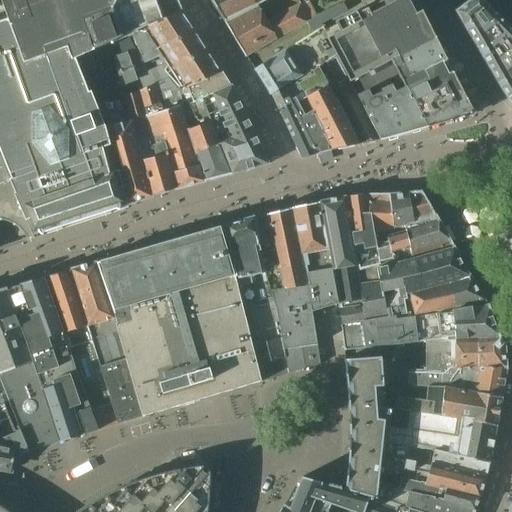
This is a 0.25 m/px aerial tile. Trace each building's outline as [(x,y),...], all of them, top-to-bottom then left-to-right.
[(0,0),(0,211),(6,221),(11,223),(14,225),(14,229),(15,232),(17,235),(19,237),(23,238),(26,238),(28,240),(34,238),(126,205),(105,127),(78,58),(78,57),(131,34),(164,19),(183,10),(177,0),(0,0)] [(268,0),(212,0),(226,23),(268,0)] [(305,21),(308,20),(301,3),(299,0),(268,0),(226,23),(247,57),(307,24),(305,21)] [(392,60),(436,37),(417,0),(382,0),(358,12),(357,10),(335,21),(336,24),(324,30),(322,26),(323,26),(320,22),(333,17),(347,10),(343,3),(316,15),(308,20),(313,32),(255,69),(270,94),(286,85),(300,77),(300,78),(313,71),(320,67),(332,91),(349,82),(392,60)] [(299,0),(301,3),(308,20),(316,15),(309,0),(299,0)] [(471,0),(456,11),(508,98),(511,94),(511,28),(483,0),(471,0)] [(145,63),(165,54),(169,61),(205,45),(183,10),(164,19),(131,34),(145,63)] [(111,53),(122,86),(138,80),(127,53),(135,50),(131,37),(116,43),(119,50),(111,53)] [(473,110),(436,37),(392,60),(428,128),(470,116),(473,110)] [(132,121),(152,197),(178,188),(204,181),(188,130),(180,106),(183,104),(180,91),(187,88),(200,82),(223,72),(205,45),(169,61),(161,65),(162,66),(138,76),(144,90),(138,92),(125,96),(132,121)] [(94,61),(91,53),(79,58),(82,65),(94,61)] [(349,82),(381,141),(428,128),(392,60),(349,82)] [(94,61),(82,65),(85,73),(97,68),(94,61)] [(361,144),(332,91),(320,67),(313,71),(300,78),(300,77),(295,79),(297,83),(303,93),(333,150),(361,144)] [(200,82),(187,88),(193,102),(202,98),(206,97),(232,85),(223,72),(200,82)] [(332,91),(361,144),(361,145),(381,141),(349,82),(332,91)] [(273,97),(277,105),(288,98),(318,154),(333,150),(303,93),(297,83),(273,97)] [(202,99),(231,174),(269,163),(239,100),(232,85),(206,97),(202,98),(203,99),(202,99)] [(205,124),(188,130),(204,181),(231,174),(202,99),(203,99),(202,98),(193,102),(189,104),(195,119),(196,119),(197,121),(200,122),(203,120),(205,124)] [(306,158),(318,154),(288,98),(277,105),(288,128),(301,156),(306,158)] [(105,127),(126,205),(127,204),(152,197),(132,121),(128,109),(108,114),(111,126),(105,127)] [(407,237),(443,228),(422,192),(389,194),(394,227),(392,228),(386,230),(387,236),(405,231),(407,237)] [(394,227),(389,194),(367,195),(373,233),(381,265),(394,261),(389,242),(388,242),(387,236),(386,230),(392,228),(394,227)] [(353,252),(354,252),(357,270),(358,271),(371,268),(378,266),(381,265),(373,233),(367,195),(346,197),(348,215),(353,252)] [(336,297),(337,303),(338,309),(361,306),(360,294),(360,285),(358,271),(357,270),(354,252),(353,252),(348,215),(346,197),(320,202),(331,268),(331,269),(330,269),(336,297)] [(292,208),(311,311),(337,303),(336,297),(330,269),(331,269),(331,268),(320,202),(294,207),(292,208)] [(301,347),(317,345),(311,311),(292,208),(254,218),(264,266),(275,305),(288,373),(289,373),(304,369),(301,347)] [(261,381),(288,373),(275,305),(264,266),(254,218),(225,226),(238,277),(237,277),(253,346),(259,382),(261,381)] [(124,255),(97,263),(117,322),(115,323),(116,324),(143,416),(259,382),(253,346),(237,277),(238,277),(225,226),(152,246),(124,255)] [(405,231),(387,236),(388,242),(389,242),(394,261),(451,244),(443,228),(407,237),(405,231)] [(361,306),(338,309),(340,324),(395,317),(396,321),(407,319),(402,301),(406,300),(404,295),(408,294),(469,275),(454,247),(378,269),(380,282),(360,285),(360,294),(361,306)] [(144,416),(143,416),(116,324),(115,323),(117,322),(97,263),(71,270),(88,325),(88,326),(94,349),(95,349),(110,398),(113,408),(118,423),(118,424),(144,416)] [(360,285),(380,282),(378,269),(378,266),(371,268),(358,271),(360,285)] [(71,270),(44,277),(64,333),(69,351),(71,356),(81,384),(97,425),(98,430),(118,423),(113,408),(110,398),(95,349),(94,349),(88,326),(88,325),(71,270)] [(469,275),(408,294),(415,315),(485,300),(469,275)] [(69,351),(64,333),(44,277),(7,288),(18,322),(26,343),(33,362),(57,437),(58,441),(98,430),(97,425),(81,384),(71,356),(69,351)] [(0,379),(8,399),(15,416),(28,446),(29,450),(58,441),(57,437),(33,362),(26,343),(18,322),(7,288),(0,289),(0,379)] [(396,321),(395,317),(340,324),(344,350),(419,342),(418,341),(426,340),(440,339),(440,341),(502,340),(500,338),(488,304),(438,315),(437,314),(407,319),(396,321)] [(426,371),(443,372),(447,371),(448,368),(462,368),(463,367),(506,368),(506,367),(504,342),(502,340),(440,341),(440,339),(426,340),(426,370),(426,371)] [(317,345),(301,347),(304,369),(320,364),(317,345)] [(384,399),(383,385),(394,384),(392,359),(381,360),(381,357),(345,359),(348,388),(350,412),(350,436),(349,464),(346,489),(369,497),(376,499),(378,485),(380,473),(382,456),(385,456),(386,443),(397,445),(397,444),(403,445),(406,429),(386,427),(388,420),(377,419),(377,409),(390,410),(390,409),(390,405),(389,400),(385,399),(384,399)] [(463,367),(462,368),(448,368),(447,371),(443,372),(426,371),(426,370),(408,370),(408,386),(428,387),(439,387),(479,393),(501,397),(506,368),(463,367)] [(0,402),(3,401),(8,399),(0,379),(0,402)] [(497,426),(501,397),(479,393),(439,387),(428,387),(426,401),(398,397),(397,400),(396,409),(396,410),(409,412),(441,416),(479,423),(496,426),(497,426)] [(15,416),(8,399),(3,401),(10,419),(15,416)] [(406,429),(403,445),(413,447),(425,448),(479,460),(489,462),(496,426),(479,423),(441,416),(409,412),(407,430),(406,429)] [(0,471),(11,474),(13,463),(28,446),(15,416),(10,419),(0,422),(0,471)] [(395,458),(395,457),(397,445),(386,443),(385,456),(395,458)] [(413,447),(413,453),(423,454),(422,456),(429,457),(428,462),(479,475),(486,477),(489,462),(479,460),(425,448),(413,447)] [(401,478),(440,487),(479,495),(481,496),(486,477),(479,475),(428,462),(428,463),(395,457),(395,458),(385,456),(382,456),(380,473),(401,478)] [(0,511),(208,511),(210,505),(210,497),(211,484),(211,471),(210,471),(209,471),(197,485),(192,480),(205,466),(204,466),(204,465),(195,466),(187,467),(179,469),(171,471),(162,472),(154,475),(146,477),(138,480),(130,483),(122,487),(114,491),(107,495),(99,499),(92,503),(85,508),(79,511),(10,511),(5,509),(0,505),(0,511)] [(329,511),(333,506),(350,511),(363,511),(369,497),(346,489),(341,488),(341,486),(338,486),(337,485),(334,485),(334,484),(329,484),(303,477),(290,508),(284,504),(279,511),(329,511)] [(401,478),(399,489),(399,490),(414,493),(441,499),(475,510),(481,497),(481,496),(479,495),(440,487),(401,478)] [(419,511),(474,511),(475,510),(441,499),(414,493),(399,490),(399,489),(378,485),(376,499),(390,503),(391,503),(392,503),(405,507),(404,508),(419,511)] [(419,511),(404,508),(405,507),(392,503),(391,503),(390,503),(376,499),(369,497),(363,511),(419,511)]
